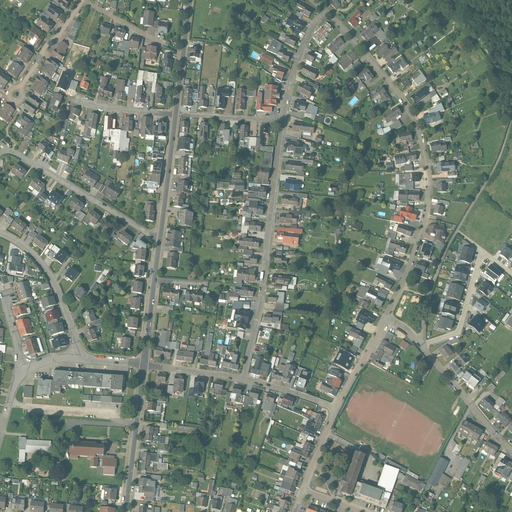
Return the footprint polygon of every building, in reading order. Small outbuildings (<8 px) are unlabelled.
[(335,0),(331,5),(336,11),(341,6),(340,6),(344,2),(343,1),(344,0),(335,0)] [(361,1),(358,5),(363,10),(367,6),(361,1)] [(307,7),(298,2),(296,6),(305,11),(307,7)] [(61,13),(51,6),(47,13),(46,14),(50,17),(56,21),(61,13)] [(312,11),(307,7),(305,11),(303,14),(308,17),(312,11)] [(358,12),(348,22),(353,28),(358,24),(357,23),(360,21),(358,19),(361,15),(358,12)] [(154,13),(145,13),(143,27),(152,28),(153,22),(154,13)] [(46,21),(42,18),(42,19),(40,21),(37,25),(48,33),(51,27),(52,27),(52,26),(52,25),(46,21)] [(296,21),(290,18),(286,25),(301,32),(304,25),(296,21)] [(168,21),(159,21),(159,23),(159,25),(158,30),(158,33),(167,34),(168,21)] [(110,27),(106,26),(106,25),(103,25),(101,32),(105,34),(109,35),(109,34),(110,29),(111,27),(110,26),(110,27)] [(325,25),(316,35),(317,36),(322,41),(331,31),(325,25)] [(373,25),(361,36),(366,42),(378,31),(373,25)] [(122,30),(118,28),(115,37),(123,39),(125,31),(121,30),(122,30)] [(38,34),(34,32),(29,39),(35,43),(34,44),(38,47),(44,38),(38,34)] [(297,40),(286,35),(282,33),(280,38),(286,41),(285,44),(294,47),(297,40)] [(382,33),(377,37),(381,43),(387,38),(382,33)] [(322,41),(317,36),(315,39),(321,45),(323,42),(322,41)] [(140,39),(131,37),(130,42),(129,46),(130,46),(132,46),(132,47),(139,48),(140,39)] [(73,42),(67,38),(63,44),(68,48),(67,48),(70,50),(73,42)] [(338,38),(327,49),(332,54),(344,44),(338,38)] [(282,45),(273,40),(271,43),(275,45),(275,46),(281,49),(282,45)] [(387,41),(375,51),(380,58),(389,50),(387,48),(390,45),(387,41)] [(61,43),(53,56),(59,60),(59,59),(61,61),(64,56),(63,56),(66,53),(65,52),(67,48),(68,48),(63,44),(61,43)] [(290,56),(279,52),(281,49),(275,46),(275,45),(271,43),(266,51),(278,56),(278,57),(283,58),(282,61),(288,63),(290,56)] [(26,50),(23,48),(20,53),(20,54),(21,54),(18,58),(17,58),(22,61),(26,64),(32,55),(26,50)] [(154,48),(151,48),(150,48),(147,48),(146,48),(145,59),(155,61),(156,61),(157,51),(158,49),(154,49),(154,48)] [(394,48),(383,58),(383,59),(385,61),(386,61),(389,58),(389,59),(397,52),(397,51),(395,49),(394,48)] [(199,50),(191,49),(190,58),(197,58),(197,54),(199,55),(199,50)] [(351,52),(338,63),(341,66),(341,67),(344,64),(349,59),(352,62),(356,57),(351,52)] [(315,55),(309,53),(306,60),(307,61),(312,63),(315,56),(316,56),(315,55)] [(334,55),(329,60),(333,65),(338,60),(334,55)] [(273,60),(264,56),(262,61),(271,65),(273,60)] [(170,59),(165,58),(165,60),(164,60),(163,72),(170,72),(172,61),(170,60),(170,59)] [(59,67),(50,61),(46,67),(55,73),(59,67)] [(398,61),(389,67),(393,74),(398,70),(396,67),(401,64),(398,61)] [(18,66),(14,63),(7,73),(16,79),(22,69),(18,66)] [(46,67),(45,66),(41,72),(46,75),(51,79),(55,73),(46,67)] [(318,73),(305,67),(302,74),(314,80),(318,73)] [(285,71),(274,68),(273,72),(278,73),(277,77),(283,78),(285,71)] [(374,79),(366,69),(354,78),(357,82),(364,76),(367,80),(366,81),(367,82),(368,81),(369,83),(374,79)] [(409,75),(400,82),(405,89),(410,85),(408,82),(412,79),(413,81),(419,76),(416,71),(410,76),(409,75)] [(147,73),(139,72),(137,81),(140,82),(141,77),(147,78),(147,73)] [(156,74),(147,73),(147,78),(147,80),(153,80),(153,83),(155,83),(156,74)] [(64,74),(58,89),(60,90),(66,92),(72,77),(64,74)] [(44,81),(39,78),(35,83),(45,90),(48,85),(49,85),(44,81)] [(87,79),(83,78),(80,89),(87,91),(88,85),(85,84),(87,79)] [(113,91),(108,90),(108,91),(105,90),(108,80),(104,78),(99,95),(111,99),(112,95),(113,91)] [(69,90),(75,92),(78,83),(72,81),(69,90)] [(140,82),(137,81),(136,88),(136,92),(137,92),(137,94),(135,94),(135,99),(137,99),(136,103),(144,104),(145,97),(144,95),(143,92),(143,89),(142,89),(142,82),(140,82)] [(45,90),(35,83),(31,89),(36,92),(41,96),(45,90)] [(319,87),(309,83),(308,86),(317,91),(319,87)] [(313,91),(300,84),(297,92),(309,98),(313,91)] [(430,85),(411,97),(415,104),(421,100),(420,99),(421,98),(422,100),(429,95),(429,94),(434,90),(430,85)] [(381,87),(372,94),(375,98),(379,95),(383,100),(387,96),(386,94),(386,93),(381,87)] [(277,88),(266,88),(265,105),(272,106),(275,106),(277,88)] [(449,93),(446,88),(440,91),(443,97),(449,93)] [(124,90),(120,89),(117,100),(125,102),(126,96),(123,95),(124,90)] [(254,91),(245,91),(245,94),(245,97),(256,97),(256,89),(254,89),(254,91)] [(58,95),(53,93),(52,97),(54,98),(49,109),(53,111),(54,108),(58,109),(62,97),(58,95)] [(161,94),(157,93),(156,105),(163,106),(164,99),(161,99),(161,94)] [(245,94),(237,93),(237,98),(236,110),(244,110),(245,97),(245,94)] [(387,96),(383,100),(378,103),(380,106),(390,99),(387,96)] [(221,97),(217,97),(217,108),(224,109),(225,97),(221,97)] [(31,99),(31,100),(28,103),(37,109),(41,104),(37,101),(33,98),(32,98),(32,99),(31,99)] [(307,104),(295,102),(294,109),(306,111),(306,107),(307,104)] [(37,109),(28,103),(26,107),(25,108),(25,109),(29,112),(33,115),(34,115),(37,109)] [(441,104),(435,107),(437,113),(443,110),(441,104)] [(5,106),(0,112),(0,117),(6,122),(5,123),(6,123),(9,117),(13,112),(5,106)] [(396,107),(383,116),(387,123),(391,120),(389,117),(393,114),(395,117),(400,114),(396,107)] [(80,111),(73,109),(69,120),(73,122),(75,116),(78,117),(80,111)] [(432,114),(423,118),(426,125),(434,122),(435,121),(433,116),(432,114)] [(99,116),(91,115),(90,123),(89,129),(92,129),(96,130),(99,116)] [(34,125),(22,116),(17,123),(24,128),(23,131),(21,129),(18,132),(25,137),(32,127),(34,125)] [(115,118),(108,118),(108,123),(107,131),(115,131),(115,118)] [(133,119),(125,119),(125,127),(124,132),(132,132),(133,119)] [(150,120),(142,120),(141,134),(146,134),(146,136),(151,136),(152,127),(150,126),(150,120)] [(167,122),(159,121),(159,127),(158,135),(159,135),(166,136),(167,122)] [(397,121),(391,125),(395,131),(401,126),(397,121)] [(90,123),(86,122),(84,131),(88,132),(88,135),(91,135),(92,129),(89,129),(90,123)] [(188,123),(180,122),(179,138),(180,138),(184,138),(184,128),(188,129),(188,123)] [(208,124),(201,124),(200,132),(200,138),(199,146),(204,146),(204,139),(207,140),(208,124)] [(228,125),(221,124),(220,139),(224,139),(224,131),(228,131),(228,125)] [(308,125),(294,124),(293,131),(313,134),(314,127),(308,127),(308,125)] [(248,127),(241,126),(240,130),(239,130),(238,133),(240,133),(240,138),(244,138),(247,138),(248,127)] [(32,127),(25,137),(22,140),(29,145),(32,139),(31,138),(34,129),(32,127)] [(268,128),(260,127),(260,147),(264,147),(264,145),(264,146),(264,143),(264,134),(268,134),(268,128)] [(410,133),(399,136),(400,140),(404,139),(405,142),(406,141),(406,142),(412,141),(410,133)] [(184,138),(180,138),(179,150),(189,151),(190,139),(184,138)] [(48,146),(42,142),(38,148),(43,152),(48,146)] [(301,156),(303,144),(300,144),(299,143),(296,142),(295,143),(289,143),(288,151),(294,151),(294,155),(301,156)] [(439,143),(430,145),(432,153),(440,151),(441,151),(440,145),(439,143)] [(52,149),(48,146),(43,152),(48,155),(52,149)] [(67,154),(60,151),(59,155),(60,156),(58,160),(68,163),(71,156),(73,157),(74,153),(68,150),(67,154)] [(415,152),(408,154),(395,157),(396,165),(405,163),(405,161),(410,160),(410,161),(416,160),(415,152)] [(273,154),(264,153),(262,168),(271,169),(273,154)] [(188,160),(180,159),(179,168),(187,168),(188,164),(186,163),(187,160),(188,160)] [(303,165),(286,162),(285,170),(297,172),(302,173),(302,172),(303,165)] [(439,164),(436,165),(437,173),(448,172),(452,172),(454,172),(453,163),(445,164),(439,164)] [(162,165),(154,164),(153,173),(161,174),(162,165)] [(26,172),(19,167),(20,167),(17,165),(12,172),(15,175),(21,179),(26,172)] [(187,168),(179,168),(179,176),(187,176),(186,176),(186,172),(187,172),(187,168)] [(269,171),(260,169),(259,179),(259,180),(268,181),(269,171)] [(98,178),(88,172),(86,175),(85,174),(84,175),(83,176),(83,178),(84,178),(82,181),(90,186),(91,186),(93,187),(92,188),(93,188),(96,182),(98,178)] [(161,174),(153,173),(152,183),(149,182),(149,187),(156,188),(159,188),(161,174)] [(419,174),(407,174),(398,174),(398,185),(405,185),(408,185),(407,184),(413,184),(413,182),(419,181),(419,174)] [(38,181),(35,179),(27,189),(32,192),(34,189),(39,193),(40,191),(44,186),(38,181)] [(180,180),(179,180),(178,193),(185,194),(189,194),(190,181),(188,180),(180,180)] [(296,181),(286,180),(285,190),(298,191),(299,190),(300,188),(299,186),(299,182),(296,181)] [(102,186),(96,182),(93,188),(98,191),(102,186)] [(121,192),(110,185),(109,187),(108,189),(105,193),(111,197),(110,200),(114,203),(121,192)] [(108,189),(102,186),(98,191),(105,195),(105,193),(108,189)] [(259,189),(249,188),(248,198),(264,199),(265,196),(266,195),(266,192),(265,191),(266,189),(259,188),(259,189)] [(410,192),(408,192),(405,192),(399,191),(398,201),(413,202),(413,201),(418,201),(419,193),(410,192)] [(43,193),(41,196),(45,200),(49,195),(44,192),(43,193)] [(62,199),(55,194),(56,194),(53,192),(45,203),(45,205),(47,206),(49,206),(52,202),(56,206),(57,206),(59,203),(62,199)] [(289,197),(283,197),(282,205),(293,206),(298,207),(298,201),(290,200),(290,201),(289,201),(289,197)] [(178,198),(175,198),(174,208),(181,209),(183,209),(183,205),(182,205),(183,199),(178,198)] [(77,201),(75,199),(69,206),(73,209),(78,213),(79,211),(83,206),(77,201)] [(258,202),(250,201),(250,205),(252,205),(252,210),(249,210),(249,209),(246,209),(245,218),(250,218),(251,218),(251,215),(262,216),(263,208),(257,207),(258,202)] [(443,208),(436,206),(434,214),(441,216),(441,212),(442,212),(443,208)] [(411,209),(406,208),(405,210),(401,209),(401,211),(400,211),(398,211),(398,213),(398,214),(400,214),(399,216),(395,215),(394,222),(402,223),(403,218),(415,221),(417,213),(411,212),(411,209)] [(8,209),(3,215),(7,218),(9,217),(12,212),(8,209)] [(100,219),(91,212),(86,218),(95,225),(95,226),(97,223),(100,219)] [(153,212),(151,212),(146,212),(145,221),(153,222),(155,213),(153,212)] [(180,212),(178,226),(192,228),(194,213),(186,212),(180,212)] [(292,217),(280,215),(279,223),(296,225),(297,217),(292,217)] [(261,224),(255,223),(254,226),(249,226),(250,218),(245,218),(244,218),(244,226),(241,226),(240,234),(241,234),(247,234),(247,230),(260,232),(261,224)] [(17,220),(12,227),(13,227),(16,229),(16,230),(21,234),(26,227),(26,226),(26,227),(20,222),(17,220)] [(116,231),(107,224),(102,231),(111,237),(111,238),(113,235),(116,231)] [(404,226),(398,224),(395,232),(399,233),(400,230),(402,231),(403,230),(404,226)] [(433,226),(430,225),(429,226),(428,228),(429,229),(430,229),(429,234),(436,235),(435,239),(438,239),(444,241),(444,237),(441,236),(443,228),(439,227),(433,226)] [(415,230),(404,226),(403,230),(406,231),(405,232),(408,232),(407,235),(412,237),(415,230)] [(37,235),(32,231),(31,232),(28,236),(33,240),(37,235)] [(132,239),(123,232),(121,235),(118,239),(127,246),(132,239)] [(398,234),(391,232),(389,238),(397,240),(398,234)] [(298,236),(278,234),(277,241),(283,242),(283,245),(297,246),(298,236)] [(39,236),(33,243),(34,243),(37,245),(37,246),(42,250),(48,243),(39,236)] [(180,240),(168,238),(167,247),(175,248),(179,248),(180,240)] [(246,239),(240,238),(240,247),(247,247),(258,249),(259,241),(246,239)] [(147,247),(139,240),(136,244),(132,250),(133,250),(138,250),(137,254),(134,254),(133,260),(135,260),(141,261),(145,262),(146,251),(146,250),(147,250),(147,247)] [(407,246),(391,241),(388,251),(393,252),(395,248),(400,249),(399,252),(405,254),(407,246)] [(432,247),(424,245),(422,252),(425,253),(424,256),(428,257),(432,247)] [(463,248),(461,255),(472,258),(474,251),(468,250),(463,248)] [(511,255),(511,253),(506,248),(500,256),(507,261),(511,255)] [(56,254),(51,250),(46,256),(51,260),(56,254)] [(61,251),(54,259),(55,260),(55,259),(58,262),(62,265),(68,256),(61,251)] [(177,256),(170,255),(170,258),(168,258),(167,268),(175,269),(176,259),(177,259),(177,256)] [(470,264),(472,258),(461,255),(459,261),(466,263),(470,264)] [(282,257),(276,256),(275,264),(287,265),(287,261),(282,260),(282,257)] [(16,258),(14,258),(14,257),(13,257),(12,265),(10,265),(10,264),(9,271),(17,272),(17,271),(23,272),(24,266),(20,266),(21,258),(16,258)] [(400,263),(384,257),(380,266),(387,269),(388,267),(397,271),(400,263)] [(426,265),(418,263),(416,270),(420,272),(421,271),(424,272),(426,265)] [(387,269),(380,266),(376,264),(375,268),(386,273),(387,269)] [(501,274),(491,266),(484,275),(489,278),(495,283),(496,281),(501,274)] [(144,268),(136,267),(134,277),(143,278),(144,268)] [(457,267),(455,273),(466,276),(468,270),(464,269),(457,267)] [(79,274),(71,268),(68,272),(65,277),(66,277),(68,279),(72,282),(79,274)] [(249,271),(249,272),(239,271),(238,280),(254,282),(255,274),(255,271),(249,271)] [(464,283),(466,276),(455,273),(453,280),(459,281),(464,283)] [(393,283),(378,275),(375,280),(383,285),(383,284),(385,285),(384,287),(390,290),(393,283)] [(292,278),(282,277),(282,278),(279,278),(279,277),(273,276),(272,284),(293,286),(293,281),(292,281),(292,278)] [(27,283),(16,287),(17,292),(28,288),(27,283)] [(90,290),(95,294),(101,287),(96,283),(90,290)] [(142,284),(134,283),(132,293),(141,294),(142,284)] [(488,285),(485,283),(479,291),(486,296),(488,294),(489,295),(491,292),(491,291),(493,289),(488,285)] [(450,285),(449,291),(461,295),(463,289),(450,285)] [(28,288),(17,292),(19,296),(30,293),(28,288)] [(79,288),(73,296),(76,298),(76,299),(80,302),(86,293),(79,288)] [(254,291),(237,288),(236,295),(238,295),(238,296),(247,298),(247,297),(253,298),(254,291)] [(172,290),(164,289),(163,298),(163,297),(167,298),(171,299),(172,290)] [(180,291),(172,290),(171,299),(175,299),(175,298),(179,298),(179,299),(180,291)] [(385,300),(369,291),(368,294),(367,295),(375,299),(375,300),(378,302),(376,304),(381,307),(385,300)] [(447,298),(454,300),(459,301),(461,295),(449,291),(447,298)] [(195,293),(187,292),(186,299),(190,300),(193,301),(195,293)] [(30,293),(19,296),(21,302),(26,300),(31,298),(30,293)] [(203,294),(195,293),(193,301),(198,302),(198,301),(202,301),(203,294)] [(277,295),(276,304),(283,304),(284,294),(277,293),(277,295)] [(277,295),(274,295),(274,296),(268,296),(268,303),(276,304),(277,295)] [(53,298),(42,301),(44,309),(53,306),(55,305),(53,298)] [(141,300),(132,299),(130,309),(139,310),(141,300)] [(487,305),(480,300),(474,307),(481,313),(487,305)] [(241,312),(243,302),(238,302),(236,302),(234,311),(236,311),(241,312)] [(445,303),(442,313),(449,315),(455,317),(458,307),(445,303)] [(163,313),(170,314),(171,307),(164,305),(163,313)] [(17,309),(14,310),(16,318),(27,314),(25,307),(23,307),(17,309)] [(375,318),(362,310),(356,320),(358,322),(364,325),(365,325),(367,322),(372,325),(375,318)] [(57,311),(46,315),(48,322),(57,320),(59,319),(57,311)] [(241,312),(236,311),(234,321),(237,322),(236,328),(245,330),(246,324),(247,324),(249,314),(241,312)] [(89,313),(83,315),(86,325),(90,324),(96,321),(93,314),(89,315),(89,313)] [(271,315),(270,316),(265,315),(264,322),(281,325),(282,316),(271,315)] [(478,320),(485,325),(488,322),(481,316),(478,320)] [(475,317),(469,325),(479,333),(485,325),(478,320),(475,317)] [(138,319),(129,318),(128,328),(137,329),(138,319)] [(96,321),(90,324),(91,328),(102,323),(101,319),(96,321)] [(447,321),(441,319),(438,329),(445,331),(445,329),(450,330),(453,322),(447,321)] [(27,320),(18,323),(20,330),(30,327),(27,320)] [(361,330),(364,325),(358,322),(355,327),(361,330)] [(55,326),(49,328),(52,336),(63,332),(61,325),(55,326)] [(30,327),(20,330),(22,337),(28,335),(32,334),(30,327)] [(365,335),(348,327),(345,332),(349,334),(348,336),(356,340),(353,346),(359,349),(365,335)] [(92,330),(85,333),(89,343),(97,340),(93,330),(92,330)] [(264,333),(264,330),(258,330),(258,345),(263,345),(263,336),(266,336),(266,333),(264,333)] [(393,335),(387,332),(382,341),(388,344),(393,335)] [(54,341),(53,342),(55,349),(56,349),(57,350),(60,349),(60,348),(66,346),(64,338),(63,339),(54,341)] [(130,339),(122,338),(120,349),(129,350),(130,339)] [(31,341),(26,342),(28,349),(38,346),(36,339),(31,341)] [(404,339),(400,346),(407,351),(411,344),(404,339)] [(382,341),(373,358),(379,362),(384,353),(391,357),(391,356),(395,348),(388,345),(388,344),(382,341)] [(161,343),(159,349),(156,348),(155,356),(162,357),(164,349),(165,344),(165,343),(161,343)] [(205,355),(204,354),(203,356),(202,355),(200,364),(207,366),(210,355),(210,352),(211,349),(211,346),(209,345),(207,351),(206,351),(205,355)] [(38,346),(28,349),(30,356),(35,354),(40,353),(38,346)] [(357,349),(350,346),(348,351),(355,354),(357,349)] [(453,355),(446,346),(439,352),(446,361),(453,355)] [(192,348),(187,347),(186,348),(185,355),(184,362),(192,363),(194,353),(192,353),(192,348)] [(466,348),(457,355),(459,357),(462,355),(468,350),(466,348)] [(171,351),(164,349),(162,357),(170,358),(171,351)] [(184,352),(178,351),(176,361),(184,362),(185,355),(183,354),(184,352)] [(346,354),(340,351),(336,357),(351,364),(354,358),(346,354)] [(290,353),(287,360),(281,382),(289,384),(291,377),(292,377),(295,370),(294,370),(294,368),(289,367),(290,363),(291,362),(294,354),(290,353)] [(214,356),(210,355),(207,366),(216,367),(217,360),(214,359),(214,356)] [(237,356),(233,355),(233,357),(232,361),(230,369),(237,371),(239,363),(236,362),(238,356),(237,356)] [(459,357),(456,360),(462,367),(468,362),(462,355),(459,357)] [(348,370),(351,364),(336,357),(333,362),(348,370)] [(379,362),(373,358),(370,364),(382,370),(384,364),(379,362)] [(260,359),(257,367),(253,366),(251,374),(259,376),(262,365),(264,360),(260,359)] [(279,373),(275,372),(273,379),(281,382),(287,360),(282,359),(279,373)] [(232,361),(224,360),(222,367),(230,369),(232,361)] [(462,367),(456,360),(450,366),(456,372),(459,369),(462,367)] [(269,367),(262,365),(259,376),(266,378),(269,369),(268,368),(269,367)] [(298,371),(296,376),(300,378),(303,372),(306,373),(306,370),(299,368),(298,371)] [(340,373),(331,369),(328,375),(333,377),(340,380),(343,374),(340,373)] [(474,374),(469,370),(462,379),(467,383),(468,383),(474,375),(474,374)] [(501,371),(493,379),(497,383),(505,374),(501,371)] [(68,373),(54,372),(53,382),(43,381),(38,380),(37,396),(44,397),(44,396),(51,396),(51,393),(61,393),(61,387),(67,388),(67,387),(68,373)] [(297,387),(303,389),(309,374),(306,373),(303,372),(300,378),(297,387)] [(84,374),(68,373),(67,387),(83,388),(83,386),(84,374)] [(93,375),(84,374),(83,386),(92,387),(93,375)] [(164,375),(158,374),(157,381),(165,382),(166,374),(164,374),(164,375)] [(103,376),(93,375),(92,387),(102,387),(103,376)] [(474,375),(468,383),(467,383),(466,384),(474,390),(477,386),(478,384),(478,383),(481,380),(474,375)] [(112,377),(103,376),(102,387),(111,388),(112,377)] [(184,377),(177,376),(176,376),(174,384),(174,388),(182,389),(184,377)] [(123,377),(112,377),(111,388),(111,391),(122,392),(123,377)] [(340,380),(333,377),(331,380),(329,379),(327,384),(338,390),(342,381),(340,380)] [(204,381),(198,380),(198,379),(196,379),(195,387),(203,388),(204,381)] [(223,384),(218,383),(218,382),(215,382),(213,395),(221,396),(223,384)] [(327,384),(323,382),(320,389),(328,393),(335,397),(338,390),(327,384)] [(242,388),(236,387),(237,386),(234,386),(233,394),(237,395),(235,402),(239,403),(242,388)] [(32,387),(24,387),(23,398),(32,399),(32,387)] [(259,393),(254,391),(252,390),(250,398),(257,400),(259,393)] [(270,395),(267,394),(265,402),(273,404),(275,397),(269,396),(270,395)] [(285,396),(282,404),(291,408),(294,400),(285,396)] [(494,406),(486,399),(480,406),(482,408),(484,407),(489,412),(489,411),(493,408),(494,406)] [(151,403),(148,403),(147,411),(154,412),(155,408),(156,408),(156,404),(151,403)] [(310,411),(307,416),(304,415),(303,417),(309,420),(311,417),(313,413),(310,411)] [(324,418),(313,413),(311,417),(315,419),(314,422),(320,425),(323,419),(324,420),(324,418)] [(511,421),(503,414),(501,415),(498,419),(503,424),(502,426),(505,428),(511,421)] [(320,425),(314,422),(309,420),(305,429),(304,433),(303,434),(308,436),(309,433),(314,435),(316,430),(318,430),(320,425)] [(473,427),(463,421),(458,432),(467,437),(468,436),(473,427)] [(158,428),(145,427),(145,430),(146,430),(145,435),(157,436),(158,428)] [(483,432),(473,427),(468,436),(472,438),(472,439),(477,442),(483,432)] [(157,436),(145,435),(144,442),(152,442),(158,442),(157,450),(164,450),(165,437),(157,436)] [(51,442),(26,441),(26,439),(19,438),(19,450),(20,450),(19,463),(25,463),(25,452),(33,453),(33,454),(34,453),(42,453),(42,454),(42,453),(50,454),(50,455),(51,442)] [(313,446),(305,443),(307,440),(302,438),(301,441),(303,442),(301,445),(296,443),(294,447),(309,453),(311,448),(312,448),(313,446)] [(482,441),(479,439),(474,449),(476,451),(478,447),(482,441)] [(99,458),(99,460),(103,460),(102,468),(104,468),(103,475),(114,476),(115,469),(116,469),(116,464),(115,464),(116,460),(114,460),(115,457),(112,457),(112,456),(109,456),(108,457),(104,456),(103,456),(104,447),(96,446),(96,444),(92,444),(89,444),(89,443),(89,444),(85,444),(86,443),(85,443),(85,444),(82,443),(79,443),(79,440),(71,440),(70,459),(71,459),(71,458),(74,459),(77,459),(78,456),(88,457),(88,460),(91,460),(91,467),(97,468),(97,458),(99,458)] [(492,446),(487,443),(482,450),(485,452),(485,451),(488,453),(492,446)] [(498,449),(492,446),(488,453),(490,455),(491,454),(494,456),(498,449)] [(294,447),(292,452),(300,455),(307,458),(309,453),(294,447)] [(298,462),(300,455),(292,452),(290,451),(286,460),(291,462),(297,464),(298,462)] [(356,453),(346,479),(343,477),(340,486),(343,487),(341,493),(385,508),(399,470),(388,466),(385,465),(376,489),(356,482),(365,456),(356,453)] [(150,455),(143,454),(142,456),(143,456),(142,461),(150,462),(150,455)] [(286,460),(282,458),(279,463),(289,467),(291,462),(286,460)] [(441,458),(428,482),(435,486),(448,462),(441,458)] [(494,465),(493,467),(497,469),(502,461),(498,458),(494,465)] [(508,463),(503,460),(502,461),(497,469),(495,473),(501,476),(508,463)] [(400,466),(391,461),(388,466),(399,470),(400,466)] [(463,462),(454,477),(460,480),(467,466),(463,462)] [(511,469),(511,465),(508,463),(501,476),(506,479),(507,478),(509,479),(511,476),(509,475),(511,470),(511,469)] [(295,470),(290,468),(289,472),(283,470),(281,475),(291,479),(298,482),(300,476),(301,477),(302,474),(295,472),(295,470)] [(423,484),(407,475),(405,478),(403,483),(419,491),(423,484)] [(291,479),(286,477),(284,482),(281,488),(281,489),(288,492),(293,494),(298,482),(291,479)] [(147,480),(139,480),(139,483),(140,483),(139,487),(154,489),(155,485),(147,484),(147,480)] [(441,484),(435,494),(438,496),(441,490),(442,491),(445,486),(441,484)] [(154,489),(139,487),(138,494),(146,494),(145,497),(153,498),(154,489)] [(232,497),(234,490),(222,487),(220,494),(232,497)] [(110,490),(105,489),(105,491),(104,499),(115,500),(116,490),(110,490)] [(434,495),(429,492),(425,499),(430,502),(434,495)] [(207,499),(199,497),(198,502),(199,502),(199,506),(206,507),(207,499)] [(290,503),(282,500),(281,504),(276,502),(277,501),(273,499),(272,504),(286,510),(288,505),(289,506),(290,503)] [(221,503),(213,500),(212,505),(213,505),(212,509),(219,511),(221,503)] [(401,511),(404,506),(394,502),(392,507),(391,511),(394,511),(401,511)] [(44,504),(38,503),(36,511),(43,511),(44,508),(44,504)]
